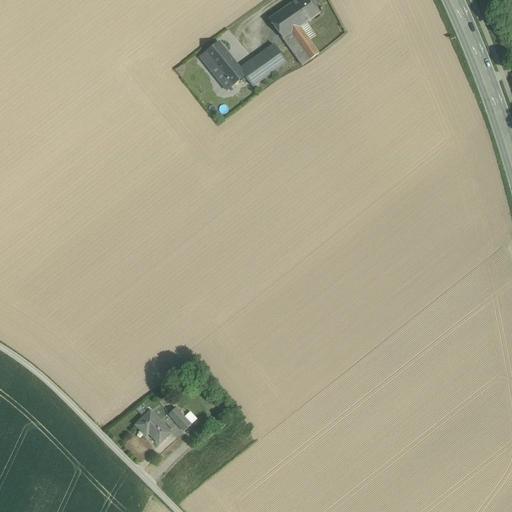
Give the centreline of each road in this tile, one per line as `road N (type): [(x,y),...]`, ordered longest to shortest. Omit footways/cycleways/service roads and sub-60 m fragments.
road 1 (unclassified): [(0,347),(23,359),(177,511)]
road 2 (secondary): [(511,155),(452,0)]
